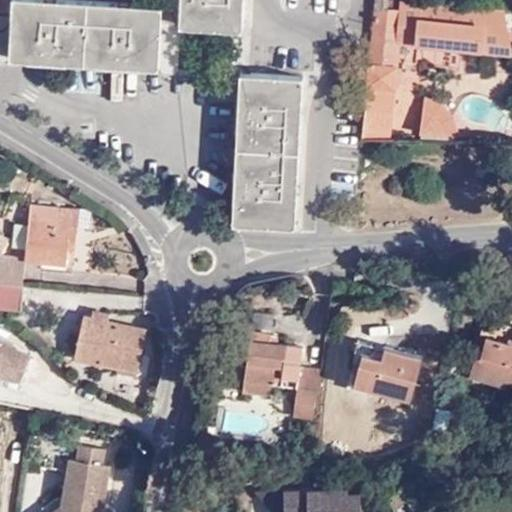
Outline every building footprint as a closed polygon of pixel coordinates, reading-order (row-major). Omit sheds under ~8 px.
[(157,65),(160,3),(124,0),(11,0),(9,54),(157,65)] [(179,0),(178,22),(241,26),(242,0),(179,0)] [(373,0),(372,9),(384,10),(384,0),(373,0)] [(399,11),(401,1),(390,0),(384,0),(384,10),(399,11)] [(396,41),(414,44),(417,19),(419,2),(401,1),(399,11),(396,41)] [(481,26),(483,8),(419,2),(417,19),(481,26)] [(510,52),(501,10),(483,8),(481,26),(479,50),(510,52)] [(372,9),(366,68),(394,69),(396,41),(399,11),(384,10),(372,9)] [(414,44),(479,50),(481,26),(417,19),(414,44)] [(366,68),(364,86),(392,87),(394,69),(366,68)] [(300,76),(247,73),(239,222),(291,225),(294,176),(297,119),(300,76)] [(360,134),(359,139),(388,141),(392,87),(364,86),(360,134)] [(418,135),(456,136),(454,126),(448,113),(438,104),(430,100),(423,97),(418,135)] [(30,211),(27,262),(65,265),(66,252),(71,253),(75,212),(30,211)] [(0,258),(0,291),(24,292),(27,262),(0,259),(0,258)] [(0,311),(23,311),(24,292),(0,291),(0,311)] [(99,317),(116,321),(119,310),(102,306),(99,317)] [(511,334),(511,312),(501,309),(488,346),(491,346),(499,329),(511,334)] [(150,329),(116,321),(99,317),(91,315),(83,353),(141,366),(150,329)] [(511,334),(499,329),(491,346),(488,346),(480,368),(511,378),(511,334)] [(317,409),(321,375),(296,371),(298,349),(269,346),(267,338),(247,335),(240,391),(266,395),(267,388),(294,392),(292,405),(317,409)] [(384,357),(388,343),(359,338),(357,351),(368,353),(384,357)] [(427,353),(388,343),(384,357),(368,353),(361,384),(418,396),(427,353)] [(30,361),(0,348),(0,377),(22,385),(30,361)] [(266,395),(240,391),(238,403),(264,407),(266,395)] [(315,420),(317,409),(292,405),(290,418),(315,420)] [(109,459),(83,457),(81,471),(74,470),(65,511),(105,511),(113,476),(107,475),(109,459)] [(368,511),(360,490),(285,490),(285,511),(368,511)]
